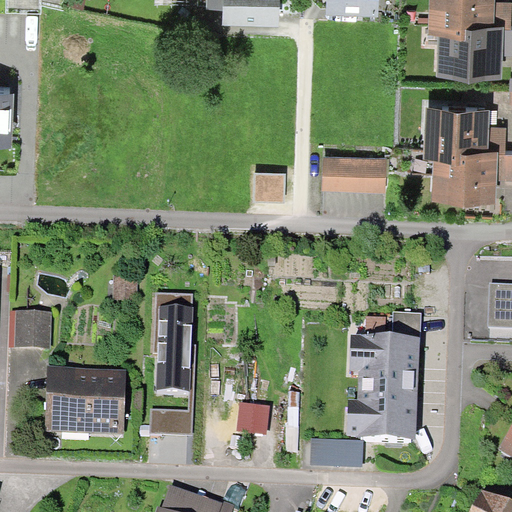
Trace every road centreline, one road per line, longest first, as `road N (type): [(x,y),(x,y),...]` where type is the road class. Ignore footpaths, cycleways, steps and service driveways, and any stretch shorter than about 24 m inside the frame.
road 1 (residential): [(464,235),(453,443),(442,473),(409,484),(0,467)]
road 2 (unclassified): [(0,212),(464,235)]
